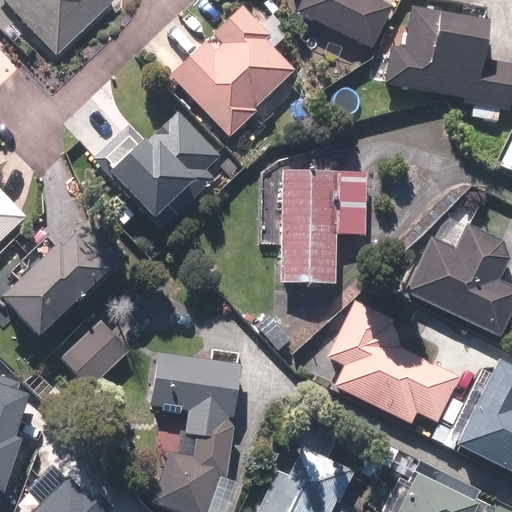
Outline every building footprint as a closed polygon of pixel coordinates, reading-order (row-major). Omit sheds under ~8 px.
[(0,0),(2,2),(0,3),(0,6),(55,62),(97,21),(116,2),(113,0),(0,0)] [(386,9),(368,0),(299,0),(291,16),(364,52),(386,9)] [(209,56),(200,46),(165,80),(221,139),(292,73),(262,41),(267,36),(240,8),(210,37),(219,46),(209,56)] [(511,71),(476,65),(482,25),(406,13),(400,53),(385,50),(379,90),(470,105),(468,122),(495,127),(498,109),(504,110),(511,71)] [(174,111),(102,179),(161,242),(233,175),(174,111)] [(277,259),(277,284),(272,284),(271,313),(291,314),(310,314),(310,287),(333,288),(334,237),(365,238),(366,176),(335,176),(279,175),(277,259)] [(0,240),(24,218),(0,191),(0,240)] [(6,275),(14,283),(0,297),(0,311),(32,344),(121,258),(95,232),(77,250),(67,240),(40,213),(11,242),(25,256),(6,275)] [(511,286),(497,279),(510,252),(464,230),(451,257),(424,243),(399,295),(494,341),(511,304),(511,286)] [(457,382),(386,346),(396,327),(349,303),(321,358),(340,368),(329,389),(405,428),(412,415),(435,426),(457,382)] [(126,357),(97,325),(58,359),(86,392),(126,357)] [(191,441),(189,460),(158,456),(151,511),(206,511),(211,475),(224,477),(238,368),(152,357),(145,413),(182,418),(180,440),(191,441)] [(0,465),(29,378),(0,368),(0,465)] [(511,379),(490,369),(451,451),(511,480),(511,379)] [(334,511),(354,475),(301,448),(285,478),(275,473),(255,511),(334,511)] [(382,469),(411,483),(414,476),(418,468),(383,452),(377,465),(367,460),(358,478),(374,485),(382,469)] [(73,460),(32,497),(45,511),(118,511),(119,511),(73,460)] [(505,511),(492,506),(488,511),(487,511),(465,501),(455,496),(414,476),(411,483),(396,511),(505,511)]
